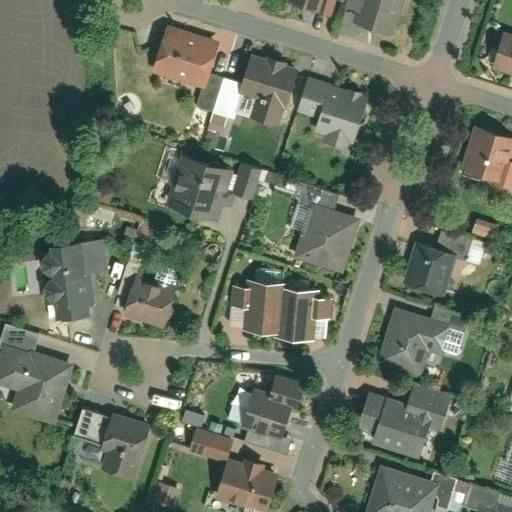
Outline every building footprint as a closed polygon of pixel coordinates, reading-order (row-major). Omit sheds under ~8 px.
[(289,0),(290,1),(320,11),(324,0),(289,0)] [(324,0),(320,11),(338,17),(342,0),(324,0)] [(396,36),(406,0),(366,0),(359,25),(396,36)] [(212,74),(223,40),(170,24),(155,72),(207,88),(212,74)] [(494,68),(511,72),(511,32),(505,31),(494,68)] [(245,84),(242,94),(260,99),(255,116),(284,125),(302,67),(255,53),(245,84)] [(245,84),(212,74),(207,88),(202,106),(235,116),(242,94),(245,84)] [(322,118),(333,84),(313,77),(302,112),(322,118)] [(322,118),(319,129),(360,142),(374,97),(333,84),(322,118)] [(511,172),(511,135),(478,125),(465,168),(509,182),(511,172)] [(222,222),(238,170),(185,154),(169,206),(222,222)] [(247,164),(238,193),(258,199),(267,170),(247,164)] [(314,203),(338,210),(343,193),(313,183),(307,201),(314,203)] [(348,272),(365,218),(338,210),(314,203),(297,257),(348,272)] [(449,226),(442,247),(462,254),(474,258),(481,237),(449,226)] [(142,228),(141,230),(130,228),(128,235),(152,240),(154,230),(142,228)] [(94,302),(99,301),(96,272),(114,270),(111,239),(48,245),(54,305),(60,305),(61,317),(95,314),(94,302)] [(406,282),(448,296),(462,254),(442,247),(421,240),(406,282)] [(129,315),(169,327),(181,284),(141,273),(129,315)] [(246,327),(281,330),(285,288),(286,282),(250,279),(249,287),(239,286),(237,305),(248,306),(246,327)] [(281,330),(281,336),(319,339),(321,317),(335,318),(337,299),(322,298),(323,292),(285,288),(281,330)] [(455,324),(399,306),(381,362),(424,376),(433,350),(445,354),(455,324)] [(12,344),(39,352),(44,334),(10,324),(4,342),(12,344)] [(57,423),(75,363),(39,352),(12,344),(1,383),(21,389),(15,410),(57,423)] [(246,426),(288,439),(301,396),(259,383),(246,426)] [(414,384),(408,402),(440,412),(435,427),(445,430),(455,397),(414,384)] [(361,428),(378,433),(390,396),(373,391),(361,428)] [(375,443),(425,459),(435,427),(440,412),(408,402),(390,396),(378,433),(375,443)] [(78,435),(104,444),(114,415),(87,406),(78,435)] [(157,424),(115,411),(114,415),(104,444),(103,448),(112,451),(106,471),(138,482),(157,424)] [(193,453),(232,463),(233,460),(239,437),(200,426),(193,453)] [(272,511),(282,473),(233,460),(232,463),(222,497),(272,511)] [(437,511),(440,503),(446,484),(439,481),(387,465),(371,511),(437,511)] [(446,484),(440,503),(454,507),(464,477),(442,470),(439,481),(446,484)] [(179,507),(186,486),(164,479),(157,499),(179,507)] [(486,506),(499,510),(505,491),(476,482),(470,501),(486,506)]
